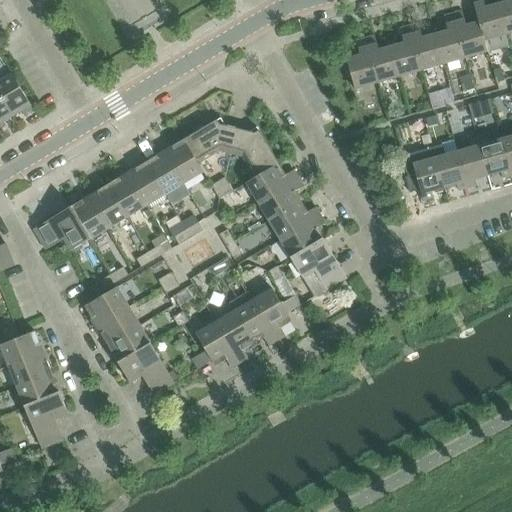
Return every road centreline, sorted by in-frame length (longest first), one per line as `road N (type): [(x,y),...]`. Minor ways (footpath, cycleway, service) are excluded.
road 1 (residential): [(511,202),(380,238),(249,26)]
road 2 (tertiary): [(89,121),(249,26)]
road 3 (residential): [(89,121),(18,0)]
